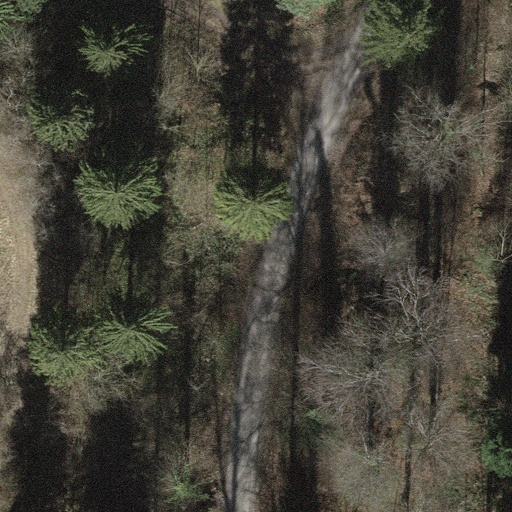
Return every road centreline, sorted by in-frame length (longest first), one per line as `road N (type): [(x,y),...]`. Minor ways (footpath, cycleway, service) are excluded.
road 1 (track): [(239,511),(270,270),(346,83),(392,0)]
road 2 (track): [(346,83),(149,0)]
